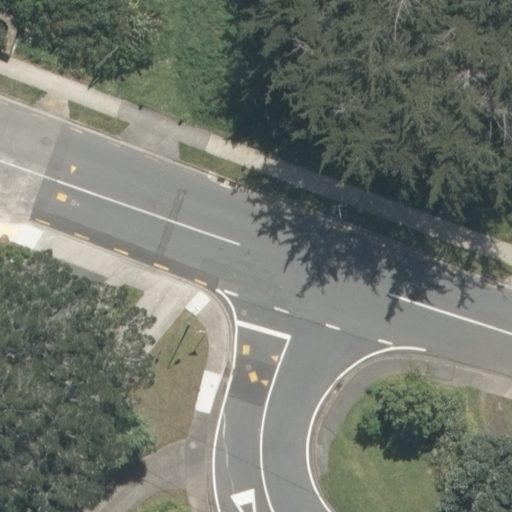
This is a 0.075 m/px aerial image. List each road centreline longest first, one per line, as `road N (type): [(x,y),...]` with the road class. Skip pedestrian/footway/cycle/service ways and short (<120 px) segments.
road 1 (residential): [(315,275),(0,162)]
road 2 (residential): [(272,511),(262,443),(286,344),(315,275)]
road 3 (residential): [(315,275),(511,339)]
